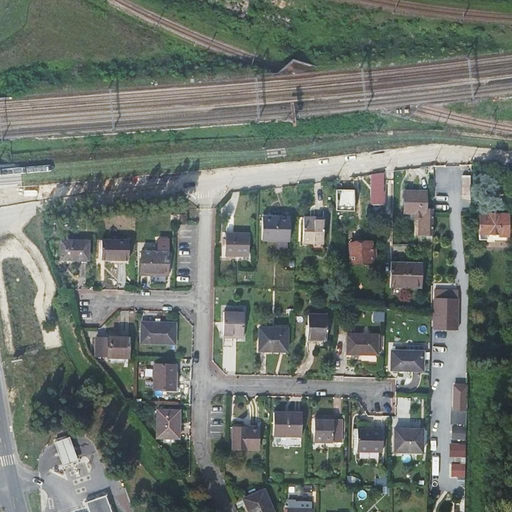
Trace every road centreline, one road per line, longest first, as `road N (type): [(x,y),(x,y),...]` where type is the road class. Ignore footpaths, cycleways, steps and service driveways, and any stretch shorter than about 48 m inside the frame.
road 1 (residential): [(204,182),(446,153),(511,157)]
road 2 (unclassified): [(0,213),(196,183)]
road 3 (residential): [(202,384),(352,388),(379,397)]
road 4 (track): [(0,213),(31,244),(45,275),(55,347)]
road 5 (residential): [(226,511),(203,459),(202,384)]
